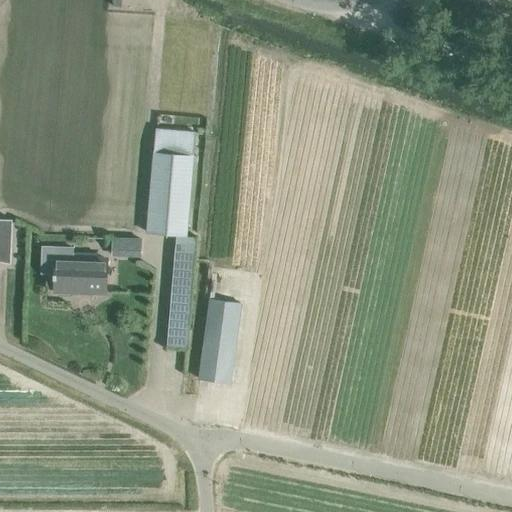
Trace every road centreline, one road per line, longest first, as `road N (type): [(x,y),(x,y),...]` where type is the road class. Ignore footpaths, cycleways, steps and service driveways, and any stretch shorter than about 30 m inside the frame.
road 1 (unclassified): [(511,496),(206,445)]
road 2 (unclassified): [(206,445),(0,347)]
road 3 (unknown): [(224,447),(241,371),(243,297)]
